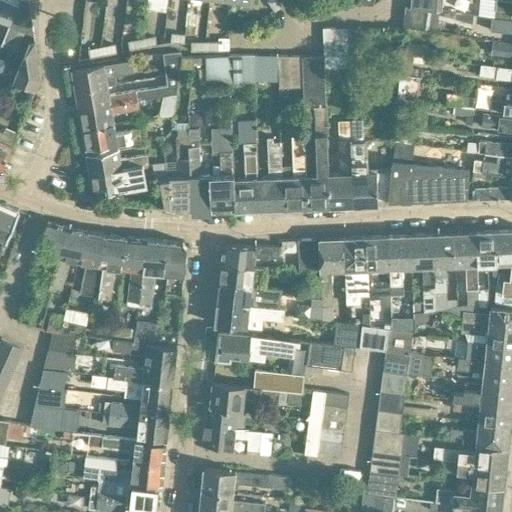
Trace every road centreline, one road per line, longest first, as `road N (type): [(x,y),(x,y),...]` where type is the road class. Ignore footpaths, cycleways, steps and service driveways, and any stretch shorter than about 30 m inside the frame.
road 1 (residential): [(208,228),(511,209)]
road 2 (residential): [(208,228),(180,511)]
road 3 (residential): [(28,198),(55,130),(46,0)]
road 4 (residential): [(28,198),(78,214),(208,228)]
